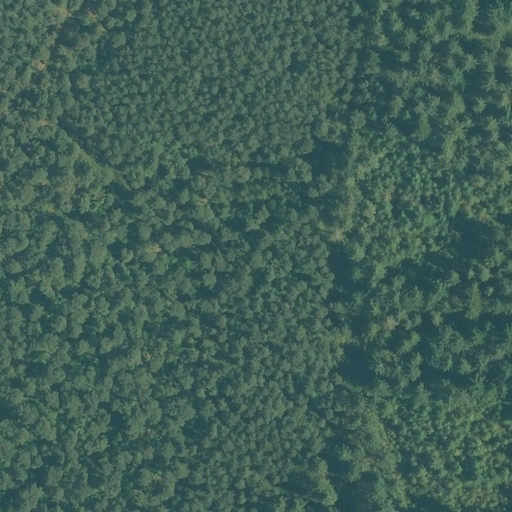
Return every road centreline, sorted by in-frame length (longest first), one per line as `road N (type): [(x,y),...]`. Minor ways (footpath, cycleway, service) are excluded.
road 1 (track): [(264,511),(341,417),(319,205),(368,0)]
road 2 (track): [(166,511),(184,471),(186,366),(203,296),(249,166),(303,63),(325,0)]
road 3 (track): [(359,42),(511,34)]
